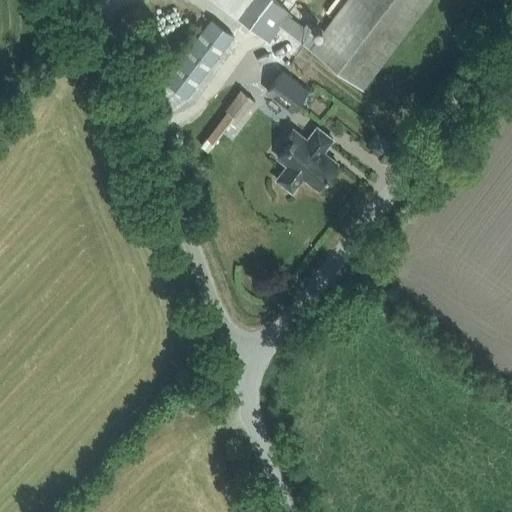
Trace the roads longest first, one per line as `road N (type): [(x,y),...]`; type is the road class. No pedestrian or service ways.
road 1 (unclassified): [(241,383),(511,31)]
road 2 (tertiary): [(241,383),(164,169),(66,0)]
road 3 (tertiary): [(285,511),(241,383)]
